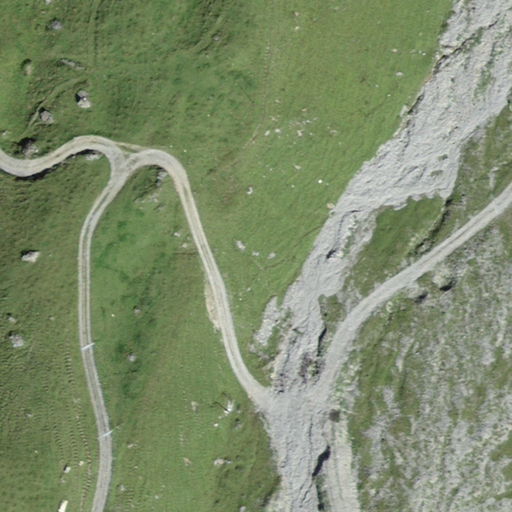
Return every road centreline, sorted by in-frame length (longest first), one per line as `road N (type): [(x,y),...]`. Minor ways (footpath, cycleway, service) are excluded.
road 1 (track): [(95,511),(102,429),(85,356),(83,240),(128,168),(164,163),(179,184),(237,374),(260,396),(294,406),(318,390),(350,328),(511,193)]
road 2 (track): [(128,168),(110,149),(90,144),(33,171),(0,162)]
